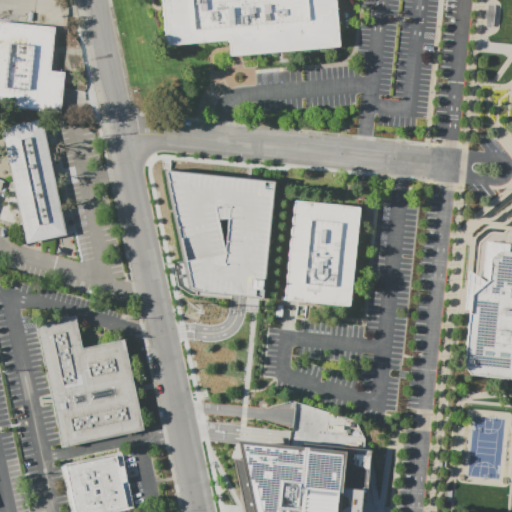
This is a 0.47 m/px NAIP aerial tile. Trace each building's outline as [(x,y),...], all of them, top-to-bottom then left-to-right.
[(160,0),(334,0),(339,46),(229,56),(228,40),(165,45),(160,0)] [(496,0),(499,2),(500,4),(501,7),(500,27),(498,30),(496,33),(484,38),(482,38),(479,35),(482,0),(496,0)] [(0,22),(53,27),(49,71),(64,72),(60,114),(0,108),(0,22)] [(25,243),(65,234),(41,119),(1,128),(25,243)] [(163,169),(275,179),(263,295),(243,293),(192,287),(163,169)] [(293,201),(359,207),(349,306),(283,299),(293,201)] [(467,367),(475,295),(492,282),(495,259),(503,252),(511,252),(511,379),(475,376),(467,367)] [(61,448),(34,324),(74,315),(82,348),(124,339),(143,430),(61,448)] [(372,451),(366,511),(244,511),(232,458),(243,456),(239,438),(372,451)] [(69,511),(124,511),(134,510),(122,451),(60,464),(69,511)]
